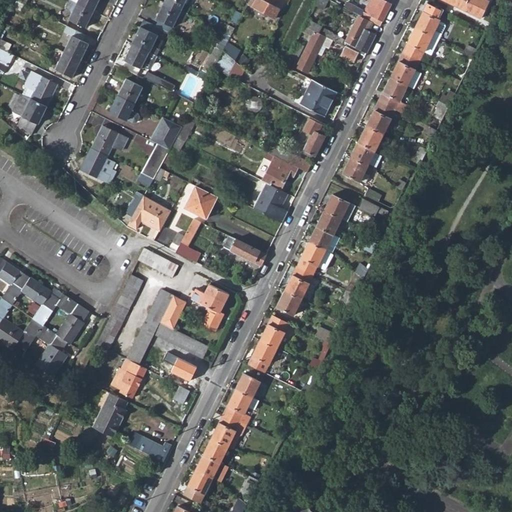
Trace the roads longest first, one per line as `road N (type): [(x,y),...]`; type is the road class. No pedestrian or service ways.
road 1 (residential): [(408,0),(152,511)]
road 2 (residential): [(122,259),(100,296),(0,229)]
road 3 (residential): [(59,143),(129,0)]
